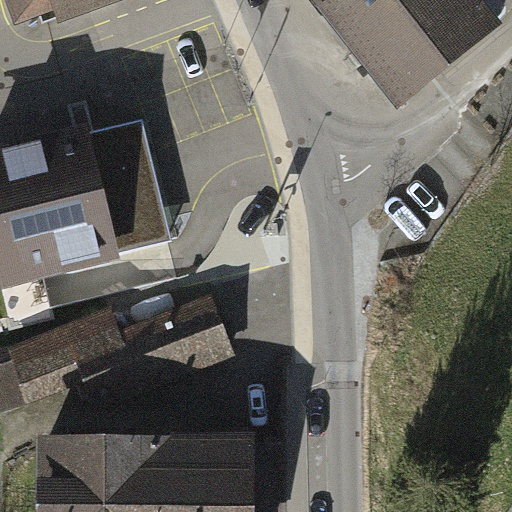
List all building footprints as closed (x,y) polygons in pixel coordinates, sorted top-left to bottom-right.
[(144,0),(5,0),(18,33),(56,19),(61,31),(144,0)] [(312,0),(397,108),(497,31),(472,0),(312,0)] [(91,133),(0,155),(0,274),(6,299),(124,270),(122,260),(175,247),(145,125),(92,138),(91,133)] [(112,310),(7,352),(6,347),(0,349),(0,416),(29,407),(30,409),(84,387),(96,417),(237,360),(213,299),(122,335),(112,310)] [(44,511),(262,508),(261,438),(43,442),(44,511)]
